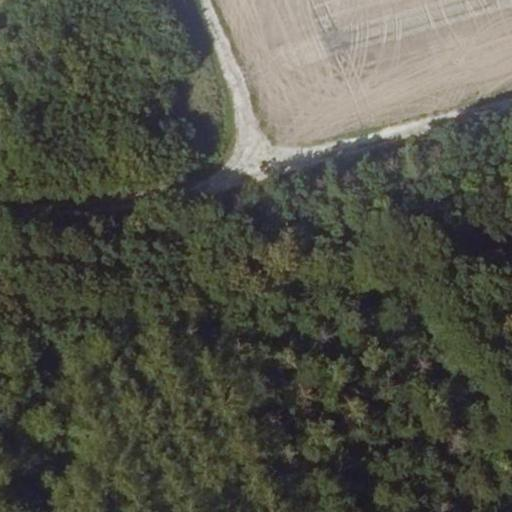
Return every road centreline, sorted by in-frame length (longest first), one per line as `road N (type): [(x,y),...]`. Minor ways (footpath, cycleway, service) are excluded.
road 1 (track): [(511,120),(406,150),(263,164),(168,200),(0,210)]
road 2 (track): [(406,150),(511,314)]
